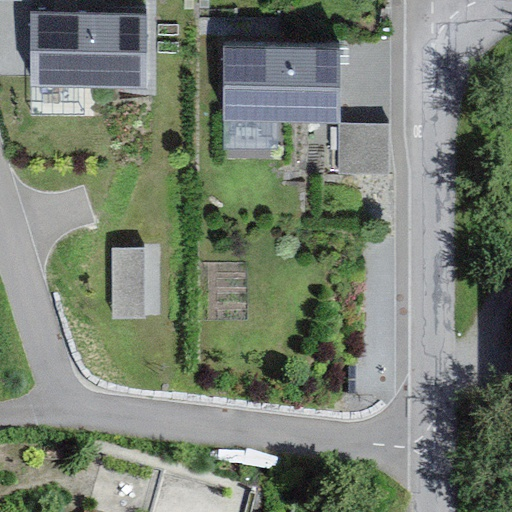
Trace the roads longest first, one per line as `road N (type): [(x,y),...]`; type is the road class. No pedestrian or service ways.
road 1 (residential): [(0,209),(61,389),(87,418),(435,449)]
road 2 (unclassified): [(438,17),(435,449)]
